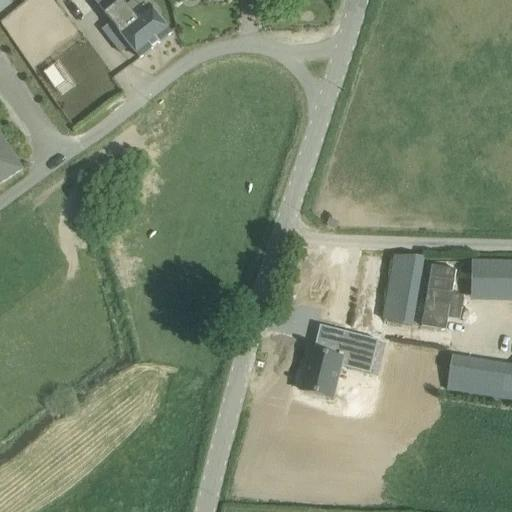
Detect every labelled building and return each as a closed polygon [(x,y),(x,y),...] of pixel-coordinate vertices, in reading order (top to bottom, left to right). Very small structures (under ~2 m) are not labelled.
[(137,17),(123,0),(94,0),(120,31),(119,32),(141,59),(172,34),(151,7),(137,17)] [(0,185),(23,170),(12,153),(0,134),(0,185)] [(395,257),(393,271),(421,276),(424,261),(425,257),(395,257)] [(457,271),(433,267),(422,328),(446,332),(448,319),(461,321),(465,297),(453,295),(457,271)] [(388,299),(384,320),(413,325),(417,304),(388,299)] [(312,351),(302,392),(334,400),(342,367),(372,375),(380,341),(344,332),(340,348),(328,345),(325,355),(315,352),(312,351)]
